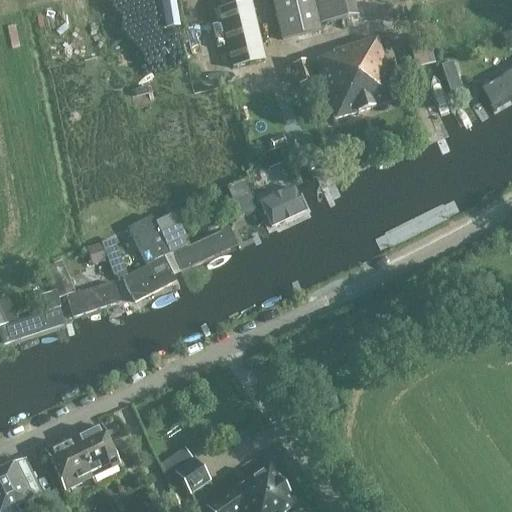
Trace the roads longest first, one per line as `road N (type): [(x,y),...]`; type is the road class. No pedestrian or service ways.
road 1 (unclassified): [(0,456),(511,209)]
road 2 (track): [(365,0),(375,33),(275,66),(297,138)]
